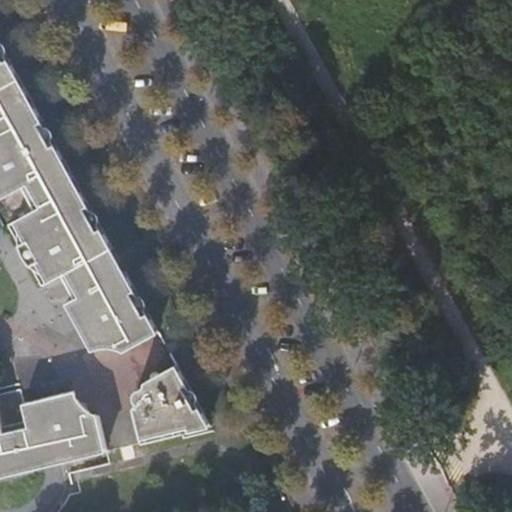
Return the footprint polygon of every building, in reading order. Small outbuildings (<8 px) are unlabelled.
[(7,225),(18,245),(19,246),(30,265),(41,286),(67,272),(71,278),(81,295),(66,303),(91,348),(93,347),(98,345),(104,344),(110,344),(116,345),(121,347),(126,350),(133,346),(159,332),(125,271),(116,254),(112,247),(0,43),(0,198),(23,186),(27,184),(40,207),(36,209),(7,225)] [(23,186),(36,209),(40,207),(27,184),(23,186)] [(211,426),(177,365),(145,382),(145,388),(140,388),(137,390),(136,391),(135,394),(134,397),(135,402),(137,404),(134,408),(143,443),(164,438),(163,435),(189,429),(190,432),(211,426)] [(0,477),(106,452),(98,416),(94,414),(88,411),(83,407),(79,402),(77,398),(76,396),(74,391),(22,404),(26,420),(27,425),(2,431),(1,426),(0,423),(0,477)] [(27,425),(26,420),(1,426),(2,431),(27,425)]
